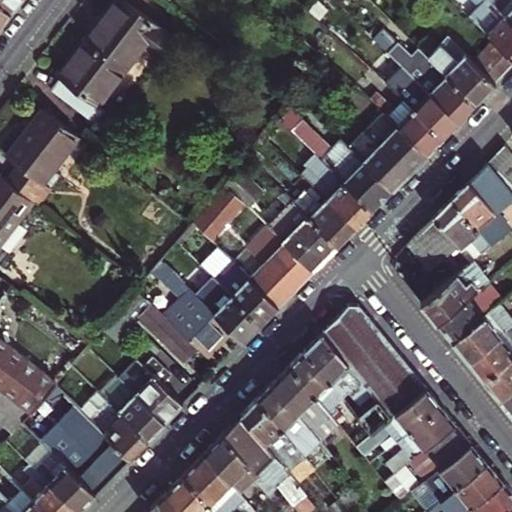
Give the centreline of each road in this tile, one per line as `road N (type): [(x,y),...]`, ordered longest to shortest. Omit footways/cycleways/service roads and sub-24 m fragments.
road 1 (residential): [(355,264),(112,511)]
road 2 (residential): [(355,264),(511,450)]
road 3 (residential): [(511,104),(355,264)]
